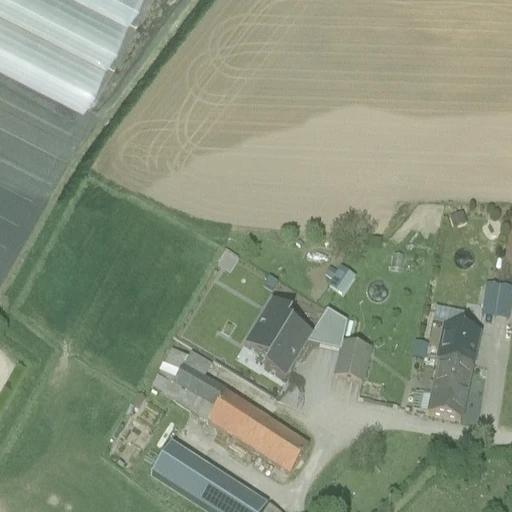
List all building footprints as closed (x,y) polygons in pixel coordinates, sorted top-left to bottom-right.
[(138,0),(0,0),(0,67),(83,110),(138,0)] [(236,264),(215,302),(230,310),(251,273),(236,264)] [(337,271),(331,291),(348,297),(354,276),(337,271)] [(498,293),(486,291),(484,299),(497,301),(498,293)] [(497,301),(484,299),(481,320),(494,322),(497,301)] [(464,320),(434,314),(431,328),(443,331),(436,366),(438,366),(470,373),(471,373),(478,338),(461,334),(464,320)] [(279,351),(249,331),(230,360),(260,380),(258,384),(285,401),(308,366),(281,348),(279,351)] [(212,355),(193,344),(187,354),(207,366),(212,355)] [(369,354),(342,348),(334,383),(360,389),(369,354)] [(208,370),(189,359),(187,363),(172,354),(151,392),(206,428),(225,399),(226,397),(201,383),(208,370)] [(470,373),(438,366),(427,420),(459,426),(470,373)] [(307,452),(225,399),(206,428),(288,481),(307,452)] [(265,511),(169,450),(149,480),(199,511),(265,511)]
